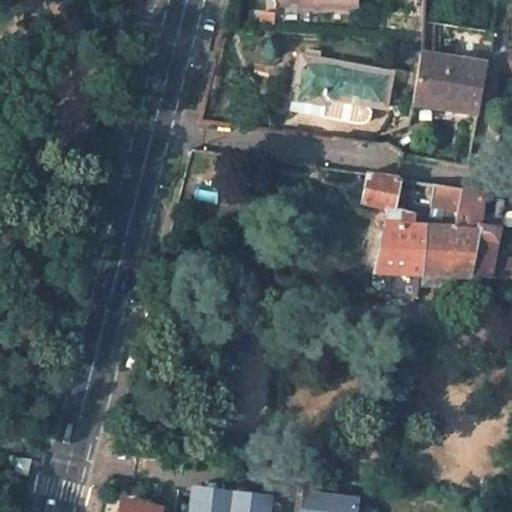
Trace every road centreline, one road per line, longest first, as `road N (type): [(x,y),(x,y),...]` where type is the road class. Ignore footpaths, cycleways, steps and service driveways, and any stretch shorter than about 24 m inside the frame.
road 1 (residential): [(152,130),(374,155),(489,176),(511,192)]
road 2 (primary): [(152,130),(72,446)]
